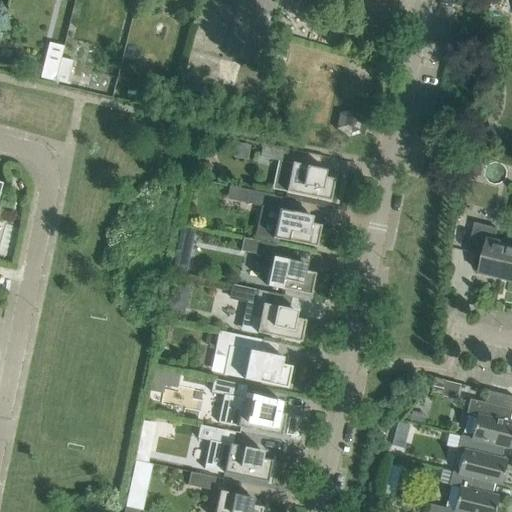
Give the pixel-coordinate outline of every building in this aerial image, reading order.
[(120,0),(119,6),(131,9),(133,0),(120,0)] [(53,33),(48,52),(60,55),(64,36),(53,33)] [(46,58),(43,70),(55,73),(58,61),(46,58)] [(327,114),(339,73),(316,67),(305,108),(327,114)] [(367,109),(339,111),(340,134),(369,133),(367,109)] [(488,127),(477,132),(484,146),(495,141),(488,127)] [(288,149),(263,144),(260,157),(285,162),(288,149)] [(481,173),(483,157),(466,155),(464,172),(481,173)] [(210,162),(204,163),(201,170),(206,175),(212,174),(215,167),(210,162)] [(335,179),(325,177),(326,170),(320,168),(292,162),(286,192),(330,201),(335,179)] [(249,190),(246,203),(263,207),(260,220),(279,224),(276,239),(317,247),(321,225),(311,223),(312,216),(306,215),(279,209),(278,210),(271,208),(274,196),(274,195),(249,190)] [(498,229),(475,223),(468,251),(483,255),(479,273),(500,278),(509,244),(495,241),(498,229)] [(243,238),(240,251),(259,255),(265,256),(268,243),(243,238)] [(259,255),(257,265),(270,268),(267,286),(311,295),(315,273),(305,271),(307,264),(300,262),(275,257),(278,245),(268,243),(265,256),(259,255)] [(511,244),(511,245),(509,244),(500,278),(511,281),(511,280),(511,244)] [(176,285),(174,297),(180,298),(189,294),(190,288),(176,285)] [(233,285),(231,298),(248,302),(255,303),(258,290),(233,285)] [(248,302),(242,330),(257,333),(301,342),(305,320),(295,318),(297,311),(291,309),(289,309),(268,304),(270,293),(258,290),(255,303),(248,302)] [(219,331),(215,347),(227,358),(224,375),(243,379),(287,388),(292,366),(282,364),(283,357),(277,356),(277,355),(259,352),(261,340),(245,336),(219,331)] [(441,397),(445,380),(434,378),(430,394),(441,397)] [(214,379),(211,392),(224,395),(218,423),(281,436),(286,414),(276,412),(277,405),(271,403),(244,398),(236,396),(239,385),(247,387),(247,386),(214,379)] [(470,399),(466,413),(476,416),(471,438),(460,435),(460,436),(510,448),(511,443),(511,439),(511,422),(509,422),(511,410),(511,396),(487,391),(484,402),(470,399)] [(149,399),(147,411),(155,412),(157,400),(149,399)] [(423,424),(425,415),(412,412),(410,421),(423,424)] [(145,419),(142,433),(157,436),(160,422),(145,419)] [(400,438),(408,428),(400,422),(392,432),(400,438)] [(200,425),(197,438),(210,441),(222,444),(223,442),(225,431),(200,425)] [(467,452),(462,474),(501,484),(507,459),(501,458),(503,447),(510,448),(460,436),(457,449),(467,452)] [(210,441),(204,469),(224,473),(268,482),(272,460),(262,458),(264,451),(257,450),(257,449),(223,442),(222,444),(210,441)] [(430,504),(430,505),(458,511),(494,511),(498,496),(491,494),(494,483),(501,485),(501,484),(462,474),(452,471),(448,485),(449,486),(444,508),(430,504)] [(190,472),(188,485),(213,491),(216,478),(190,472)] [(395,482),(383,479),(380,493),(392,495),(395,482)] [(261,511),(262,507),(252,505),(254,498),(248,497),(248,496),(220,491),(215,511),(261,511)] [(391,498),(380,496),(378,506),(385,507),(390,504),(391,498)]
